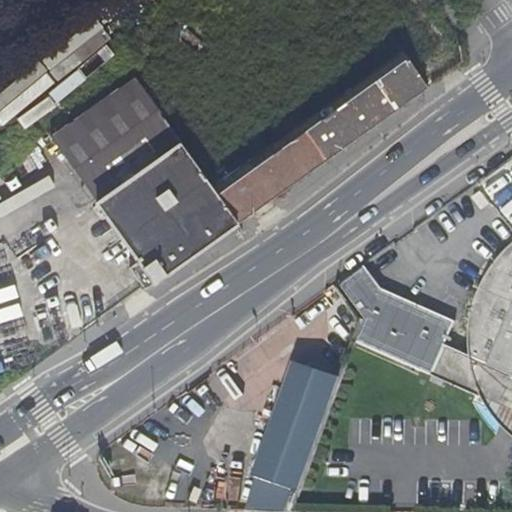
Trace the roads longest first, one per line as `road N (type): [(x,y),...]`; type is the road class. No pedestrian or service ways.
road 1 (primary): [(511,75),(337,208),(0,435)]
road 2 (primary): [(0,477),(511,118)]
